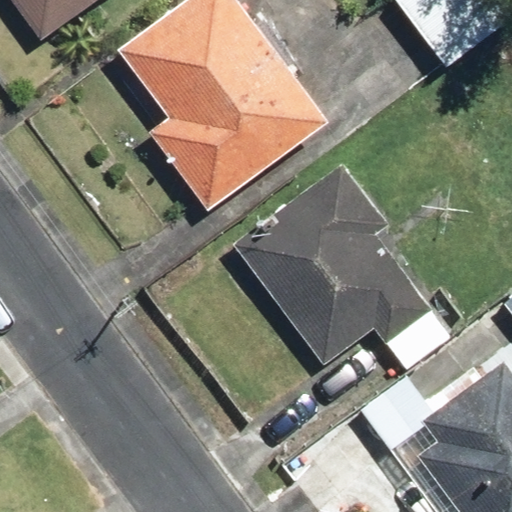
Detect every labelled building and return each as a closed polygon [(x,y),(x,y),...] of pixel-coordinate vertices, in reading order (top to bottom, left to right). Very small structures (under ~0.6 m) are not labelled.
[(3,0),(34,40),(87,0),(3,0)] [(322,119),(231,0),(178,0),(109,53),(161,122),(140,138),(197,213),(322,119)] [(511,10),(511,8),(505,0),(386,0),(443,68),(511,10)] [(339,168),(231,247),(319,365),(364,333),(394,373),(443,337),(370,238),(384,228),(339,168)] [(511,285),(496,298),(511,319),(511,285)] [(511,511),(511,380),(494,358),(414,419),(433,444),(418,456),(462,511),(511,511)]
